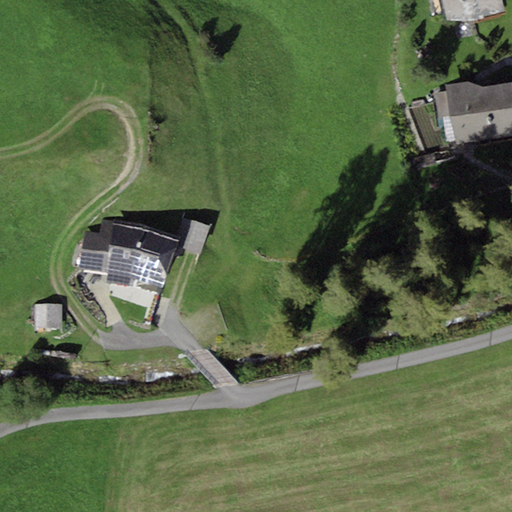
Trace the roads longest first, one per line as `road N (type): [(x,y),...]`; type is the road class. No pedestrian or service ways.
road 1 (track): [(235,396),(192,343),(101,343),(57,276),(70,236),(139,180),(146,128),(118,108),(84,111),(40,151),(0,160)]
road 2 (residential): [(511,327),(235,396),(41,417),(0,430)]
